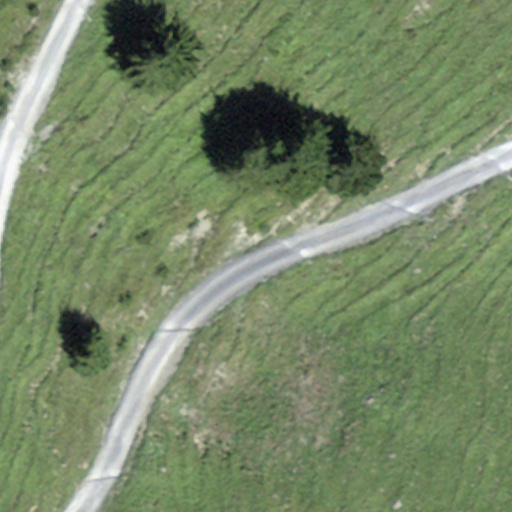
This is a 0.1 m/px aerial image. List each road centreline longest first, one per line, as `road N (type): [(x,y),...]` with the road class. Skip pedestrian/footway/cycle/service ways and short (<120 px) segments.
road 1 (track): [(84,511),(151,364),(188,314),(229,279),(511,158)]
road 2 (track): [(78,0),(0,180)]
